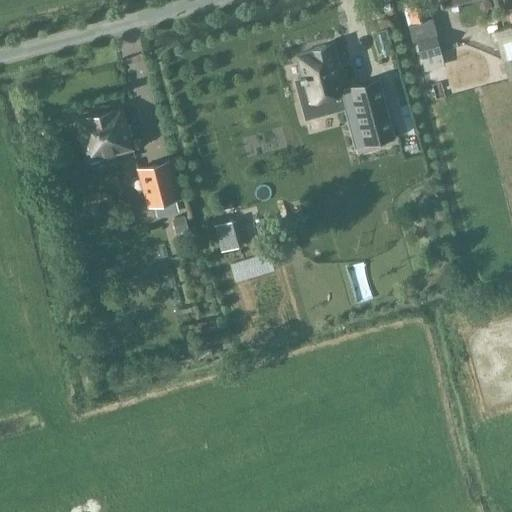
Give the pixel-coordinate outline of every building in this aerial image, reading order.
[(421,0),(400,0),(412,42),(415,41),(425,71),(445,66),(436,35),(434,36),(429,19),(424,2),(422,2),(421,0)] [(440,0),(443,8),(450,7),(451,12),(460,11),(458,5),(477,0),(440,0)] [(366,27),(370,64),(392,61),(387,24),(366,27)] [(509,74),(511,73),(511,37),(496,43),(509,74)] [(342,92),(329,45),(326,46),(325,45),(313,48),(313,50),(296,54),(301,75),(299,76),(300,79),(298,79),(304,102),(328,95),(328,96),(342,92)] [(384,81),(356,88),(371,143),(398,135),(384,81)] [(395,102),(400,123),(410,121),(406,99),(395,102)] [(121,106),(75,119),(87,163),(133,150),(121,106)] [(148,209),(181,200),(170,160),(136,169),(148,209)] [(223,247),(236,243),(231,227),(218,230),(223,247)] [(503,400),(511,397),(511,316),(486,322),(503,400)]
